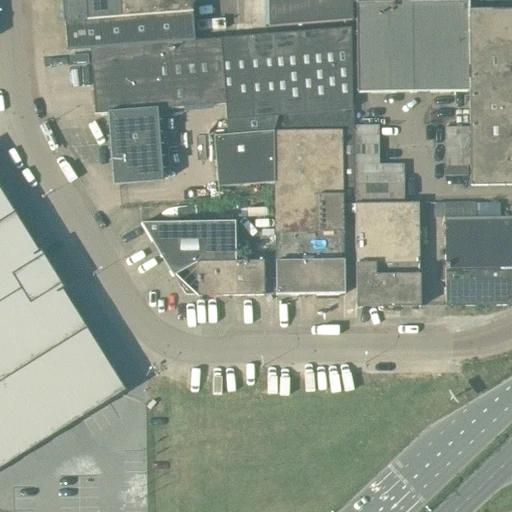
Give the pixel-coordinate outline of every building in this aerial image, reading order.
[(88,49),(194,41),(191,0),(61,0),(66,52),(89,50),(88,49)] [(266,0),(266,27),(351,20),(351,4),(356,3),(468,2),(468,0),(266,0)] [(469,31),(468,11),(468,2),(356,3),(357,95),(469,93),(469,31)] [(511,10),(468,11),(469,31),(511,30),(511,10)] [(350,28),(194,41),(88,49),(89,50),(94,117),(112,115),(117,182),(159,179),(154,112),(225,107),(227,135),(215,136),(219,189),(274,184),(276,296),(345,295),(343,204),(355,204),(353,112),(350,28)] [(511,186),(511,30),(469,31),(469,93),(470,187),(511,186)] [(63,290),(65,289),(41,250),(39,251),(0,189),(0,470),(126,392),(63,290)] [(419,203),(355,204),(356,308),(421,307),(420,274),(419,274),(419,240),(426,240),(425,227),(419,227),(419,203)] [(475,203),(444,204),(444,219),(445,307),(509,306),(511,303),(511,217),(476,218),(475,203)] [(236,224),(141,224),(172,277),(174,276),(186,295),(197,294),(197,297),(264,296),(263,262),(236,262),(236,224)] [(149,511),(295,511),(398,415),(379,395),(176,398),(177,475),(149,475),(149,511)]
